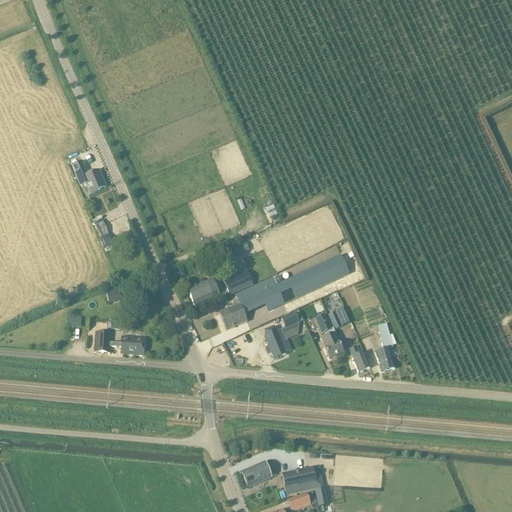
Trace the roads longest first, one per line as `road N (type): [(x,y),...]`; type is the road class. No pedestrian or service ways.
road 1 (unclassified): [(200,371),(38,0)]
road 2 (unclassified): [(511,398),(200,371)]
road 3 (unclassified): [(213,441),(0,428)]
road 4 (unclassified): [(200,371),(0,353)]
